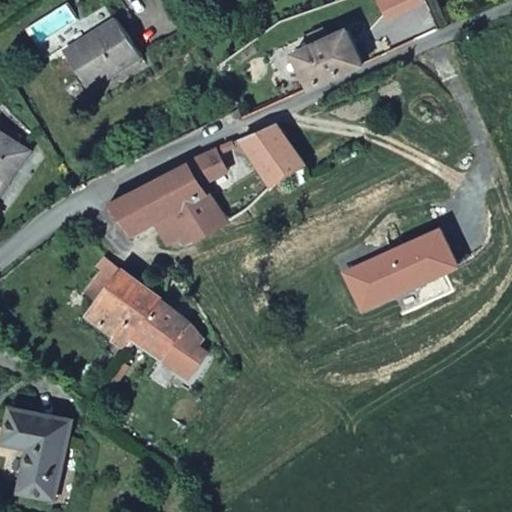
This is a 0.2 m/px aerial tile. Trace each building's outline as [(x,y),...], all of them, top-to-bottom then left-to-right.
[(426,0),(394,0),(397,5),(407,1),(412,11),(428,4),(426,0)] [(439,26),(435,19),(425,24),(428,30),(439,26)] [(71,52),(92,87),(141,57),(119,22),(71,52)] [(292,50),(307,84),(358,62),(343,26),(292,50)] [(302,169),(280,118),(235,139),(242,153),(249,150),(267,184),(302,169)] [(3,127),(0,130),(0,198),(36,153),(3,127)] [(210,223),(199,198),(197,199),(192,189),(227,171),(216,148),(182,163),(104,210),(124,242),(154,229),(165,245),(168,246),(173,243),(210,223)] [(210,223),(173,243),(178,252),(215,232),(210,223)] [(376,259),(340,276),(356,312),(409,288),(412,281),(432,273),(434,277),(451,269),(435,233),(383,256),(385,261),(378,264),(376,259)] [(434,277),(432,273),(412,281),(409,288),(434,277)] [(106,341),(119,349),(123,344),(153,305),(127,284),(114,274),(106,284),(94,276),(76,296),(87,306),(81,315),(108,336),(106,341)] [(123,344),(147,361),(158,369),(160,366),(188,330),(153,305),(123,344)] [(20,496),(57,505),(72,427),(13,416),(6,448),(29,453),(20,496)]
